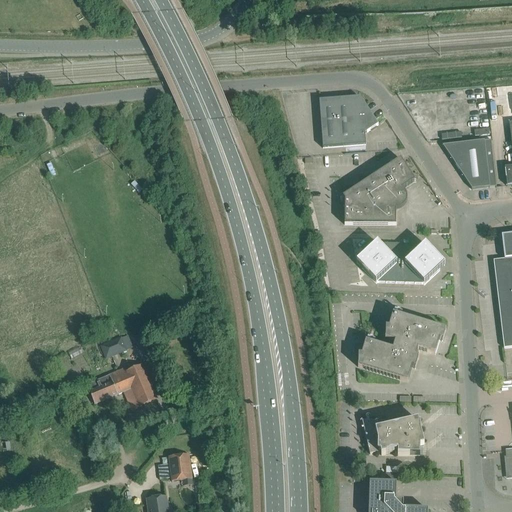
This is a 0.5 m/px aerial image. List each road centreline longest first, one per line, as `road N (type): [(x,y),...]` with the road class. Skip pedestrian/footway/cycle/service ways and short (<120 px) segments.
road 1 (primary): [(297,511),(292,404),(251,214),(214,111),(160,0)]
road 2 (primary): [(141,0),(197,113),(234,218),(258,322),(274,511)]
road 3 (unclassified): [(461,213),(381,93),(354,77),(0,110)]
road 4 (unclassified): [(461,213),(478,511)]
road 5 (unclassified): [(136,48),(0,47)]
road 6 (unclassified): [(136,48),(202,39),(246,0)]
